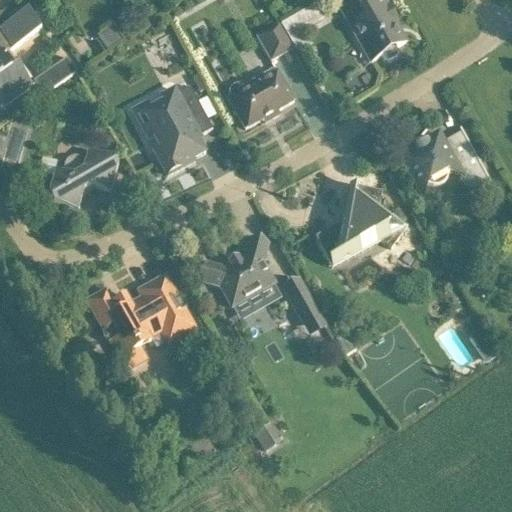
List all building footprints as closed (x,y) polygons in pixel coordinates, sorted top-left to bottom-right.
[(354,0),(340,9),(371,63),(371,64),(381,58),(384,63),(388,64),(396,59),(398,55),(395,51),(405,45),(379,0),(354,0)] [(316,6),(280,27),(290,45),(302,38),(326,24),(316,6)] [(0,110),(0,111),(17,99),(32,89),(8,55),(22,45),(41,32),(27,12),(0,30),(0,110)] [(111,27),(97,37),(106,51),(120,41),(111,27)] [(256,40),(270,63),(293,50),(290,45),(280,27),(256,40)] [(77,75),(67,60),(33,83),(44,98),(77,75)] [(294,104),(284,86),(276,74),(246,91),(244,87),(241,86),(237,85),(233,87),(230,89),(229,93),(228,97),(230,100),(228,102),(235,114),(245,132),(268,119),(272,120),(273,120),(279,117),(277,114),(294,104)] [(197,78),(192,80),(200,95),(205,92),(197,78)] [(190,89),(179,95),(175,88),(158,97),(162,103),(149,110),(146,104),(130,112),(146,143),(153,139),(159,151),(154,153),(158,160),(167,178),(195,163),(194,161),(205,155),(199,144),(201,143),(190,122),(203,115),(190,89)] [(327,123),(327,109),(304,109),(304,123),(327,123)] [(490,186),(470,149),(460,131),(459,132),(460,135),(443,144),(438,136),(400,158),(410,175),(423,199),(426,183),(427,184),(429,185),(431,185),(433,185),(435,185),(437,185),(439,184),(440,184),(443,182),(444,181),(446,180),(447,178),(448,177),(448,176),(449,174),(489,185),(489,186),(490,186)] [(114,139),(100,136),(96,150),(110,154),(114,139)] [(118,169),(113,161),(87,154),(85,163),(81,160),(78,159),(73,159),(70,160),(66,163),(64,166),(64,170),(64,174),(55,172),(48,197),(53,206),(78,213),(83,194),(92,189),(110,194),(118,169)] [(382,194),(369,191),(349,187),(341,225),(315,239),(325,257),(332,271),(381,244),(391,251),(407,231),(379,208),(382,194)] [(273,286),(262,266),(266,248),(249,244),(244,261),(225,272),(208,267),(203,285),(220,290),(231,310),(273,286)] [(195,331),(175,296),(165,279),(139,294),(143,300),(130,307),(129,305),(128,306),(129,308),(121,313),(120,311),(118,313),(108,297),(90,307),(123,366),(125,364),(129,367),(133,367),(137,365),(139,361),(139,357),(141,355),(139,350),(150,343),(149,341),(161,334),(168,346),(195,331)] [(300,283),(281,293),(298,322),(317,312),(300,283)] [(482,334),(473,340),(489,364),(498,358),(482,334)] [(340,341),(337,343),(347,363),(358,356),(356,352),(340,341)] [(270,425),(254,435),(266,454),(281,444),(270,425)]
